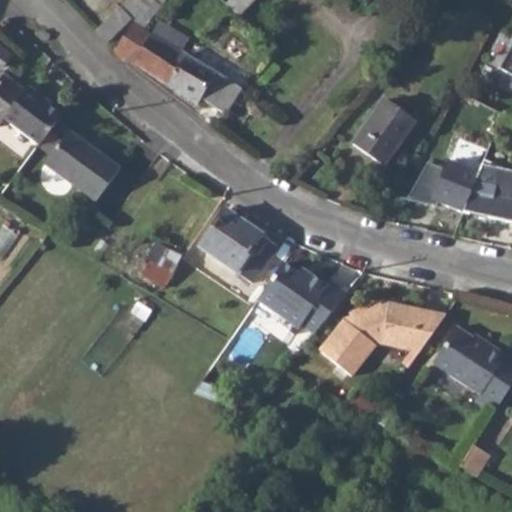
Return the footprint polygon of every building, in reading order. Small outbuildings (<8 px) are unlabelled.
[(145,28),(166,0),(126,0),(120,9),(95,33),(107,43),(133,20),(145,28)] [(239,16),(255,0),(229,0),(226,4),(239,16)] [(273,0),(285,11),(295,1),(293,0),(273,0)] [(308,13),(315,4),(310,0),(295,0),(295,1),(308,13)] [(276,24),(285,33),(294,24),(285,16),(276,24)] [(225,114),(241,89),(232,83),(241,69),(194,42),(187,55),(131,24),(113,52),(198,104),(202,99),(225,114)] [(511,47),(499,70),(511,76),(511,47)] [(0,65),(3,69),(12,57),(0,48),(0,65)] [(38,147),(61,117),(40,101),(42,98),(27,87),(24,91),(3,75),(0,79),(0,125),(3,121),(38,147)] [(383,166),(415,122),(385,100),(353,146),(383,166)] [(96,203),(120,169),(69,132),(44,165),(96,203)] [(437,204),(462,214),(475,180),(446,164),(441,172),(426,164),(405,201),(436,208),(437,204)] [(511,179),(480,166),(475,180),(462,214),(469,215),(470,211),(489,215),(488,219),(497,221),(497,217),(506,219),(506,223),(511,224),(511,179)] [(252,284),(278,247),(219,207),(204,229),(209,232),(199,248),(252,284)] [(163,268),(171,253),(167,251),(159,266),(163,268)] [(173,273),(180,257),(171,253),(163,268),(173,273)] [(142,277),(155,283),(163,268),(159,266),(150,262),(142,277)] [(297,275),(283,265),(258,302),(299,330),(301,326),(315,334),(347,294),(330,283),(327,288),(310,277),(307,282),(297,275)] [(155,283),(165,289),(173,273),(163,268),(155,283)] [(301,271),(297,275),(307,282),(310,277),(301,271)] [(173,295),(202,312),(212,294),(183,277),(173,295)] [(421,354),(446,318),(390,305),(383,307),(382,303),(363,298),(351,313),(352,317),(346,319),(322,350),(353,375),(377,345),(382,344),(421,354)] [(491,349),(458,328),(434,364),(480,395),(477,400),(496,412),(511,387),(511,360),(493,346),(491,349)] [(460,468),(478,478),(491,456),(473,446),(460,468)]
